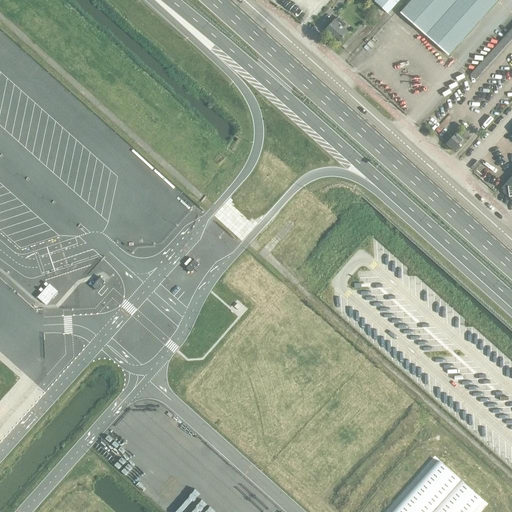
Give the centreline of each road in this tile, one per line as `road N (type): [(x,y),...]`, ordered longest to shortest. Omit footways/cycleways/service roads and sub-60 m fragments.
road 1 (trunk): [(511,268),(212,0)]
road 2 (tertiary): [(511,240),(244,0)]
road 3 (trunk): [(169,0),(392,193)]
road 4 (trunk): [(149,0),(240,84),(256,115),(252,160),(218,204)]
road 5 (unclassified): [(144,377),(295,511)]
road 6 (unclassified): [(23,511),(144,377)]
road 7 (trunk): [(252,235),(314,174),(337,171),(392,193)]
road 8 (trunk): [(392,193),(511,300)]
road 9 (unclassified): [(101,339),(0,452)]
